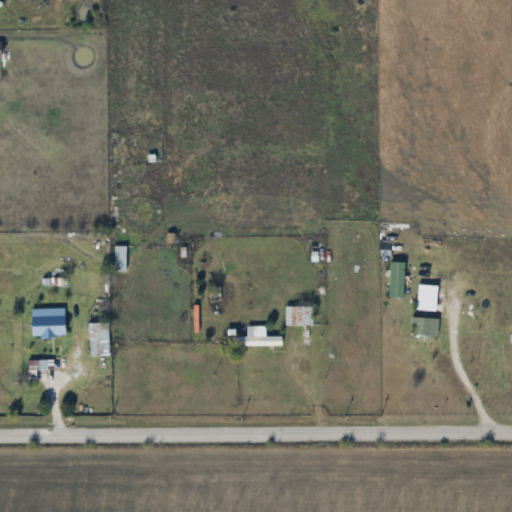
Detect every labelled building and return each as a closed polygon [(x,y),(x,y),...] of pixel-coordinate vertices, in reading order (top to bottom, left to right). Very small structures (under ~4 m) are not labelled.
[(288,307),(288,326),(316,326),(316,307),(288,307)] [(33,318),(33,339),(70,338),(70,317),(33,318)] [(415,318),(415,338),(440,338),(440,318),(415,318)] [(91,356),(111,356),(111,323),(91,323),(91,356)] [(284,338),(248,338),(248,346),(284,346),(284,338)]
